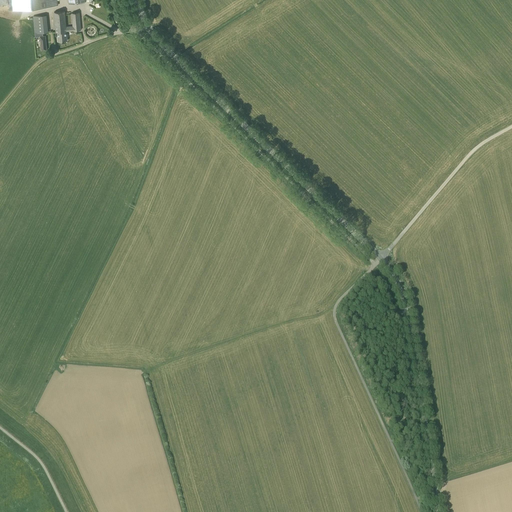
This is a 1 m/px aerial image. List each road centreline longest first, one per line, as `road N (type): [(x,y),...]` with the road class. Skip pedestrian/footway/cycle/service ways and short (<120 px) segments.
road 1 (tertiary): [(383,259),(146,27)]
road 2 (tertiary): [(439,511),(407,303),(383,259)]
road 3 (unclassified): [(383,259),(460,163),(511,125)]
